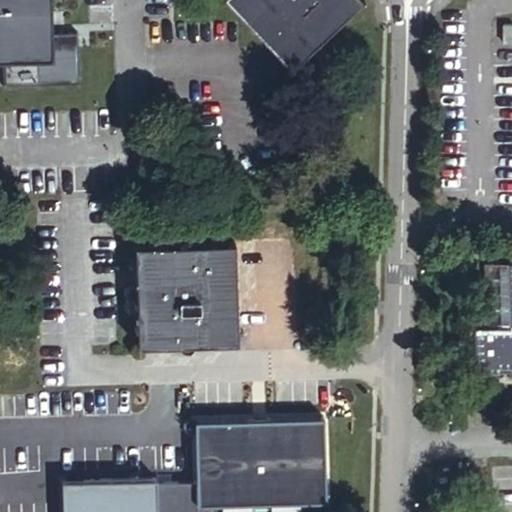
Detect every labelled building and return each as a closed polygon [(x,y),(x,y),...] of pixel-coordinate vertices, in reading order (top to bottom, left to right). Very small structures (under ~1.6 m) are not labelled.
[(0,0),(0,54),(1,54),(2,78),(76,76),(75,24),(50,25),(49,0),(0,0)] [(358,0),(227,0),(224,4),(296,73),(362,4),(358,0)] [(130,253),(135,351),(238,347),(234,248),(130,253)] [(511,258),(507,258),(509,323),(484,323),(474,323),(475,374),(511,372),(511,258)] [(507,258),(483,259),(484,323),(509,323),(507,258)] [(63,511),(206,511),(206,503),(332,500),(329,420),(196,426),(198,482),(158,483),(158,478),(63,482),(63,511)]
